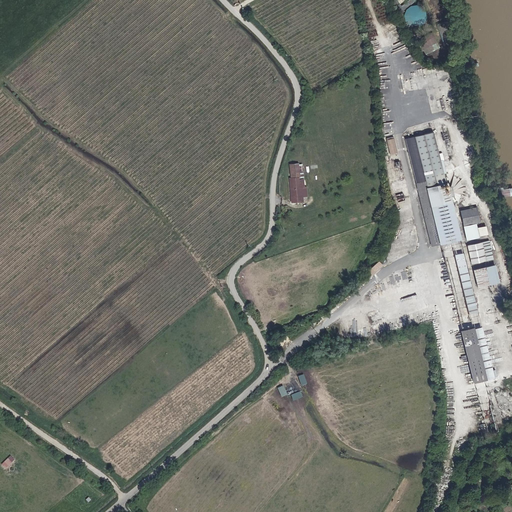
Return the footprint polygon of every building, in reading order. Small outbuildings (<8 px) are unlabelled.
[(430,33),(423,37),(425,41),(421,43),(427,53),(438,46),(430,33)] [(430,248),(458,241),(446,193),(445,190),(439,164),(448,161),(440,132),(408,139),(407,134),(402,135),(417,196),(418,199),(430,248)] [(392,139),(384,140),(388,156),(395,154),(392,139)] [(300,165),(292,165),(293,179),(294,198),(303,198),(303,196),(307,196),(306,187),(304,187),(304,179),(301,180),(300,172),(303,172),(303,167),(300,168),(300,165)] [(294,198),(293,179),(291,180),(293,201),(303,200),(303,198),(294,198)] [(458,215),(461,228),(473,225),(477,224),(474,210),(458,215)] [(477,241),(474,227),(462,230),(465,244),(477,241)] [(480,246),(467,249),(471,267),(484,264),(480,246)] [(461,252),(453,253),(465,313),(473,311),(461,252)] [(376,262),(366,271),(369,275),(379,266),(376,262)] [(487,274),(474,278),(478,292),(490,288),(487,274)] [(481,332),(475,333),(485,381),(491,380),(481,332)] [(464,335),(473,383),(485,381),(475,333),(464,335)] [(302,385),(308,384),(305,374),(299,376),(302,385)] [(285,385),(279,387),(282,397),(288,395),(285,385)] [(292,395),(294,400),(304,396),(301,391),(292,395)] [(11,455),(2,464),(7,469),(16,460),(11,455)]
